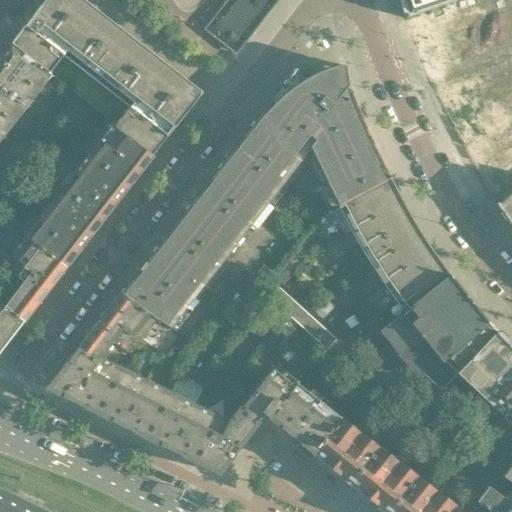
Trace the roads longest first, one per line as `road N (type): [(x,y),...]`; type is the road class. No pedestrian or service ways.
road 1 (residential): [(331,0),(295,26),(0,406)]
road 2 (residential): [(511,287),(448,198),(356,0)]
road 3 (secondary): [(175,511),(0,424)]
